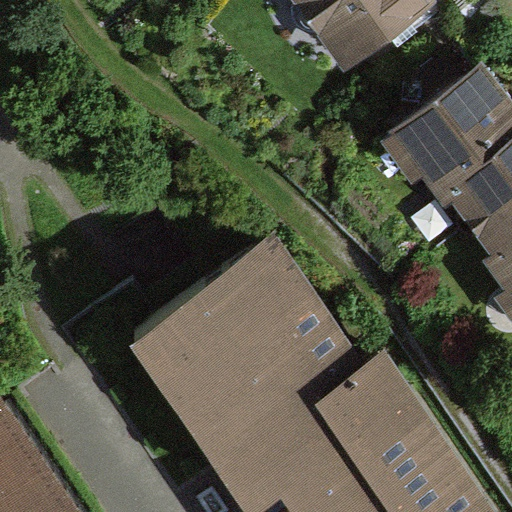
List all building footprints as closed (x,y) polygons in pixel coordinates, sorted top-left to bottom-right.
[(420,0),(288,0),(331,62),(421,1),(420,0)] [(477,201),(511,176),(511,98),(479,52),(384,119),(411,157),(420,151),(442,182),(456,172),(477,201)] [(511,176),(477,201),(497,229),(492,233),(511,261),(511,263),(505,269),(511,278),(511,176)] [(267,233),(120,334),(242,511),(495,511),(381,347),(357,364),(267,233)] [(0,511),(88,511),(0,378),(0,511)]
